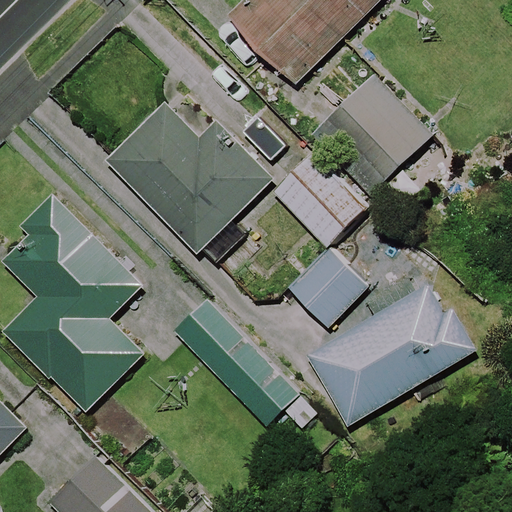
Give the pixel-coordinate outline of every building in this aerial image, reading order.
[(388,0),(270,0),(239,31),(298,90),(388,0)] [(433,141),(370,78),(313,135),(377,198),(433,141)] [(197,137),(167,107),(109,164),(201,257),(277,183),(215,120),(197,137)] [(369,212),(314,157),(275,195),(330,251),(369,212)] [(50,200),(22,229),(30,236),(5,263),(42,299),(7,336),(90,415),(146,356),(111,322),(143,289),(50,200)] [(369,293),(331,251),(290,289),(328,331),(369,293)] [(310,360),(351,430),(366,457),(392,442),(377,416),(475,358),(434,288),(310,360)] [(322,415),(217,301),(180,336),(267,430),(283,415),(301,435),(322,415)] [(0,463),(26,440),(0,411),(0,463)] [(150,511),(99,461),(53,507),(58,511),(150,511)]
